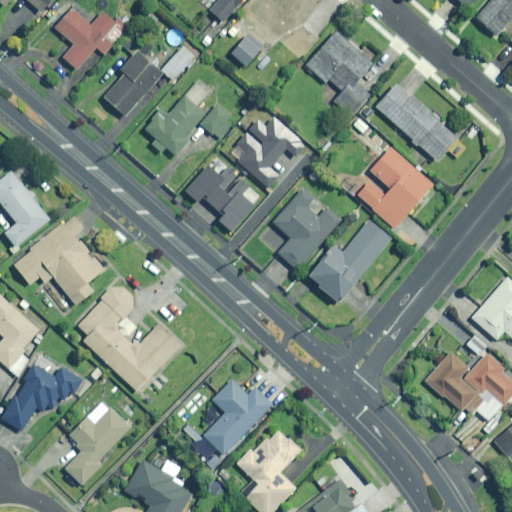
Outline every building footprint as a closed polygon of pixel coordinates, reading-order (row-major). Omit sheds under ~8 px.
[(0,0),(0,2),(5,7),(11,0),(27,0),(41,12),(51,0),(0,0)] [(220,0),(211,11),(223,22),(242,0),(220,0)] [(258,0),(248,11),(251,14),(246,19),(264,36),(269,30),(300,59),(319,38),(307,27),(310,23),(283,0),(258,0)] [(461,8),(451,0),(447,0),(436,13),(448,23),(461,8)] [(511,0),(509,3),(505,0),(493,0),(477,18),(498,37),(511,20),(511,38),(510,40),(511,41),(511,0)] [(71,12),(57,25),(56,29),(75,46),(64,58),(77,70),(97,48),(105,55),(134,22),(125,14),(120,20),(107,9),(91,27),(72,10),(71,12)] [(376,60),(342,29),(308,67),(326,83),(329,80),(344,93),(335,102),(351,117),(370,95),(356,83),(376,60)] [(263,48),(249,35),(231,53),(246,66),(263,48)] [(186,66),(189,69),(195,62),(192,60),(194,57),(183,47),(162,71),(173,81),(186,66)] [(163,75),(138,53),(122,72),(126,75),(105,98),(126,117),(163,75)] [(411,98),(396,86),(377,108),(436,161),(458,137),(413,96),(411,98)] [(205,114),(184,97),(164,122),(157,116),(145,130),(156,139),(152,145),(162,153),(166,148),(176,156),(188,142),(185,139),(205,114)] [(259,102),(251,110),(259,117),(266,109),(259,102)] [(230,116),(218,105),(201,124),(222,143),(233,130),(224,122),(230,116)] [(370,126),(359,118),(354,126),(364,133),(370,126)] [(392,148),(367,175),(375,182),(378,178),(390,189),(384,196),(369,182),(357,195),(394,229),(433,185),(392,148)] [(274,210),(268,205),(284,187),(269,174),(261,183),(233,159),(209,188),(252,224),(255,221),(260,226),(274,210)] [(318,167),(308,177),(316,184),(326,174),(318,167)] [(50,220),(11,172),(0,180),(0,201),(18,223),(5,234),(16,247),(50,220)] [(314,200),(303,190),(273,224),(291,240),(278,255),(297,271),(340,223),(326,211),(318,219),(307,209),(314,200)] [(83,228),(74,217),(64,226),(62,224),(14,265),(31,285),(40,277),(45,283),(53,277),(77,305),(93,291),(87,284),(104,270),(75,236),(83,228)] [(392,238),(369,220),(343,255),(334,248),(310,278),(320,286),(318,288),(340,305),(392,238)] [(511,282),(507,278),(472,318),(497,340),(504,332),(511,338),(511,282)] [(160,324),(136,349),(126,339),(137,327),(126,316),(132,310),(133,308),(133,306),(133,303),(132,301),(132,299),(131,297),(129,295),(127,293),(125,292),(123,291),(121,290),(119,290),(116,290),(114,290),(112,291),(87,318),(90,320),(82,329),(89,336),(84,341),(138,392),(183,345),(160,324)] [(39,331),(0,296),(0,334),(4,338),(0,342),(0,361),(17,376),(30,362),(19,352),(39,331)] [(474,335),(466,344),(480,356),(488,348),(474,335)] [(505,369),(487,353),(479,362),(472,356),(464,365),(450,353),(426,382),(462,412),(465,409),(473,415),(476,411),(489,422),(511,395),(511,381),(502,373),(505,369)] [(37,408),(42,411),(47,405),(53,409),(61,398),(65,400),(70,392),(73,394),(82,382),(63,369),(56,379),(35,364),(24,380),(27,383),(2,418),(21,431),(37,408)] [(104,373),(94,365),(86,374),(96,382),(104,373)] [(247,395),(232,381),(213,401),(226,413),(204,436),(224,455),(273,404),(255,387),(247,395)] [(102,402),(70,436),(79,445),(77,447),(83,452),(66,470),(82,485),(102,465),(98,461),(130,429),(102,402)] [(511,427),(494,443),(511,464),(511,427)] [(301,451),(279,431),(270,441),(268,438),(254,453),(251,450),(237,464),(259,485),(246,499),(259,511),(274,511),(296,489),(280,474),(301,451)] [(226,460),(218,452),(206,464),(215,472),(226,460)] [(148,511),(177,511),(191,490),(144,461),(126,491),(137,498),(139,495),(146,499),(144,502),(152,507),(148,511)] [(340,480),(297,511),(352,511),(356,509),(347,497),(351,494),(340,480)]
